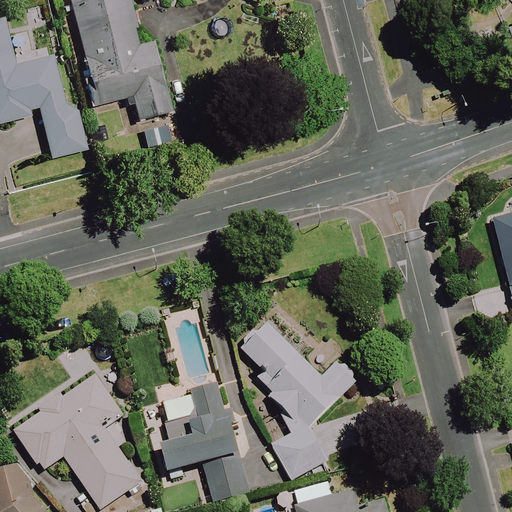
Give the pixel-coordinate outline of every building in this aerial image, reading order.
[(135,48),(122,0),(90,0),(67,6),(82,60),(77,61),(90,107),(124,98),(131,123),(166,114),(148,44),(135,48)] [(197,5),(196,0),(170,0),(172,8),(197,5)] [(11,67),(0,20),(0,124),(35,116),(46,160),(84,151),(73,107),(62,109),(49,58),(11,67)] [(511,216),(487,224),(511,316),(511,216)] [(367,410),(313,428),(337,405),(358,386),(335,362),(319,377),(268,323),(238,350),(270,385),(259,395),(286,438),(268,449),(291,486),(321,467),(325,478),(382,461),(367,410)] [(42,475),(62,462),(94,510),(133,485),(101,436),(123,422),(93,377),(12,430),(42,475)] [(162,476),(197,466),(206,499),(240,489),(230,451),(212,386),(187,393),(195,421),(150,433),(162,476)] [(41,511),(26,492),(16,465),(0,471),(0,511),(41,511)] [(329,499),(325,485),(291,494),(294,506),(287,508),(287,511),(384,511),(382,501),(356,508),(352,493),(329,499)]
